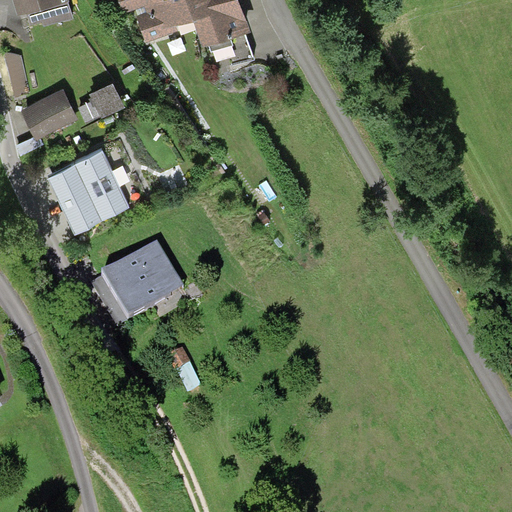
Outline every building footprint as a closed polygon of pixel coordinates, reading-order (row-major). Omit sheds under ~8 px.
[(74,14),(69,0),(38,0),(26,4),(31,22),(43,18),(45,23),(74,14)] [(252,23),(243,0),(119,0),(124,10),(134,6),(146,39),(180,27),(181,30),(196,24),(202,41),(252,23)] [(22,52),(6,48),(15,94),(30,91),(22,52)] [(113,77),(89,89),(101,115),(126,103),(113,77)] [(64,85),(22,105),(37,136),(79,117),(64,85)] [(129,201),(103,145),(49,169),(74,226),(129,201)] [(157,241),(102,274),(129,319),(185,287),(157,241)] [(181,356),(169,363),(176,376),(189,369),(181,356)]
